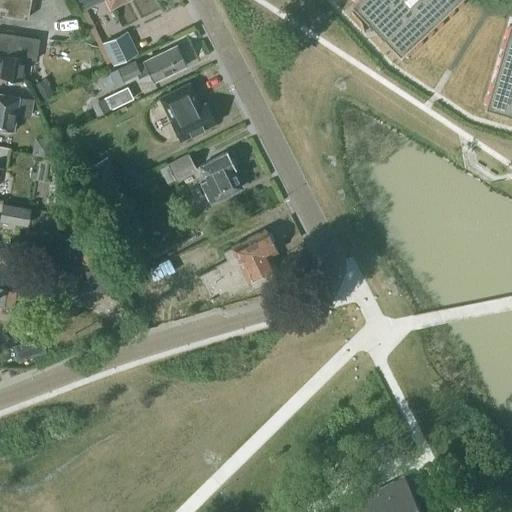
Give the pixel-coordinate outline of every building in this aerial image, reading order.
[(0,0),(0,12),(26,17),(29,0),(0,0)] [(511,0),(355,0),(353,2),(402,55),(460,0),(511,0),(511,21),(486,106),(511,114),(511,0)] [(85,8),(81,9),(109,67),(138,52),(126,30),(102,41),(85,8)] [(0,47),(24,51),(26,38),(0,34),(0,47)] [(118,68),(123,79),(139,71),(139,72),(147,68),(153,81),(185,65),(175,44),(143,60),(143,61),(136,64),(134,61),(118,68)] [(0,75),(22,79),(25,57),(3,54),(0,53),(0,75)] [(46,78),(34,85),(41,99),(53,93),(46,78)] [(159,97),(180,139),(215,122),(204,101),(200,104),(189,82),(159,97)] [(107,97),(112,107),(133,98),(128,87),(107,97)] [(0,127),(12,130),(18,96),(0,92),(0,127)] [(104,97),(91,103),(97,115),(110,109),(104,97)] [(52,99),(41,104),(46,116),(53,113),(55,106),(52,99)] [(199,183),(210,202),(241,186),(233,168),(235,167),(227,151),(199,165),(206,179),(199,183)] [(196,167),(188,153),(167,164),(174,178),(196,167)] [(121,182),(107,156),(85,167),(87,172),(80,176),(89,195),(97,191),(99,194),(121,182)] [(0,218),(27,222),(30,207),(3,203),(0,218)] [(69,215),(67,225),(76,226),(78,216),(69,215)] [(85,223),(72,231),(82,246),(94,239),(85,223)] [(216,265),(199,274),(211,298),(226,291),(228,294),(233,292),(232,291),(248,283),(249,284),(251,288),(254,287),(254,286),(270,277),(271,278),(272,278),(271,277),(278,273),(278,272),(277,273),(273,265),(274,265),(268,254),(274,251),(275,250),(275,249),(273,245),(271,242),(272,238),(270,233),(266,231),(265,229),(222,250),(226,258),(215,264),(216,265)] [(84,245),(81,263),(96,265),(99,248),(84,245)] [(38,282),(62,285),(64,270),(40,267),(38,282)] [(422,511),(404,476),(340,508),(339,506),(327,511),(422,511)]
